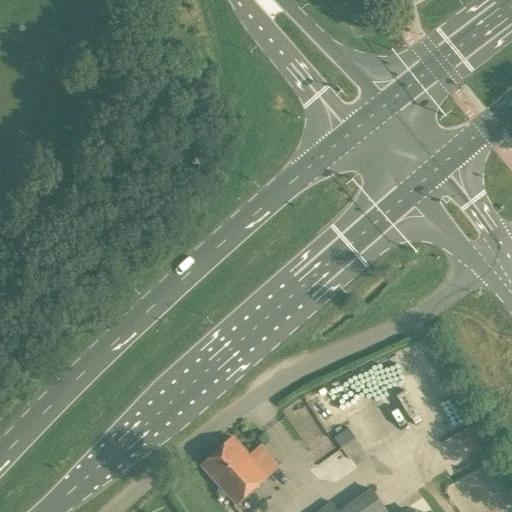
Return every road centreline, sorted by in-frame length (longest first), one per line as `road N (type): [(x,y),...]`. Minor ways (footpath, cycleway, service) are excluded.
road 1 (primary): [(48,511),(413,191)]
road 2 (primary): [(356,127),(135,317),(0,456)]
road 3 (unclassified): [(480,266),(428,308),(301,367),(238,408),(111,511)]
road 4 (unclassified): [(0,293),(64,173),(123,0)]
road 5 (unknown): [(238,408),(280,446),(299,477),(333,492),(447,423)]
road 6 (tertiary): [(242,0),(356,127)]
road 7 (primary): [(511,6),(388,102)]
road 8 (tertiary): [(388,102),(284,0)]
